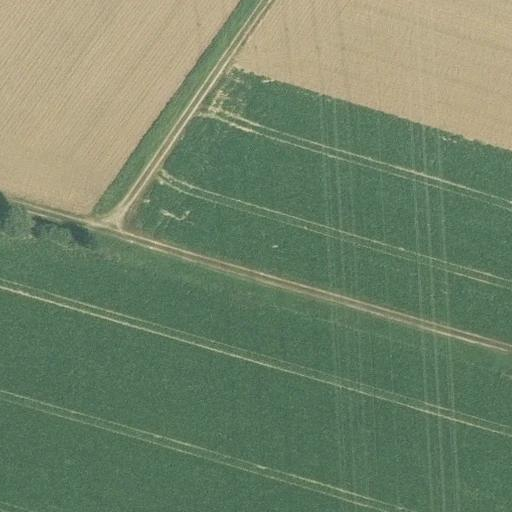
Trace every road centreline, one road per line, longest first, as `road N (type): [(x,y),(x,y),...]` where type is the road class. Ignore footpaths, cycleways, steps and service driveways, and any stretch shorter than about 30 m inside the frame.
road 1 (track): [(108,232),(511,350)]
road 2 (track): [(268,0),(108,232)]
